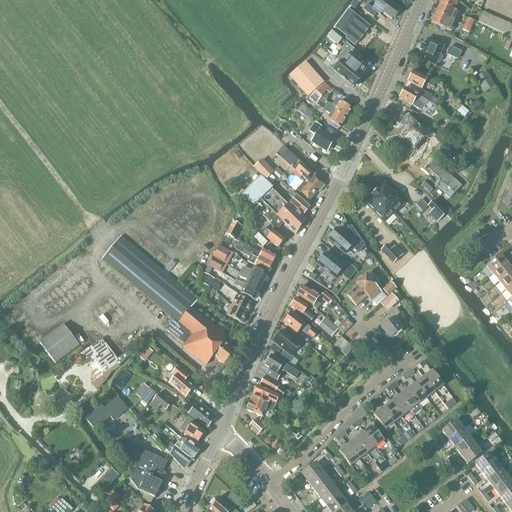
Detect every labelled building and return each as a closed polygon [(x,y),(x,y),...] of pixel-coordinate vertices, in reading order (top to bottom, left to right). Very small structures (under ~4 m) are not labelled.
[(355,0),(351,6),(355,9),(359,3),(355,0)] [(397,12),(399,10),(385,0),(377,0),(374,4),(375,5),(372,9),(366,5),(362,10),(373,18),(374,18),(373,17),(376,13),(380,16),(380,15),(379,14),(381,12),(391,20),(393,18),(394,19),(398,13),(397,12)] [(456,0),(441,0),(439,4),(454,10),(458,1),(456,0)] [(439,4),(435,14),(449,20),(454,10),(439,4)] [(335,29),(346,37),(345,39),(354,46),(368,30),(373,34),(372,35),(374,36),(378,32),(348,10),(335,29)] [(478,23),(483,25),(488,14),(483,12),(478,23)] [(449,20),(435,14),(431,23),(445,29),(449,20)] [(483,25),(489,28),(494,17),(488,14),(483,25)] [(489,28),(494,30),(499,19),(494,17),(489,28)] [(468,18),(464,26),(470,29),(474,21),(468,18)] [(494,30),(500,33),(505,22),(499,19),(494,30)] [(500,33),(505,35),(510,24),(505,22),(500,33)] [(335,41),(338,44),(343,37),(334,29),(329,34),(336,40),(335,41)] [(372,35),(366,44),(382,54),(388,44),(374,36),(372,35)] [(441,56),(439,56),(443,47),(428,39),(427,39),(426,40),(427,40),(424,46),(422,46),(423,46),(422,45),(421,46),(420,50),(419,50),(420,51),(421,51),(418,58),(419,59),(434,66),(436,62),(438,63),(439,62),(441,58),(441,56)] [(344,50),(337,59),(360,78),(359,77),(367,68),(361,64),(355,59),(359,54),(346,43),(342,48),(344,50)] [(382,54),(366,44),(361,53),(377,63),(382,54)] [(446,54),(457,59),(460,52),(450,47),(446,54)] [(360,78),(337,59),(338,61),(331,69),(329,67),(325,72),(338,83),(341,79),(346,83),(353,88),(355,86),(357,86),(360,83),(359,81),(361,79),(360,78)] [(289,76),(308,97),(323,83),(305,62),(289,76)] [(407,82),(421,89),(425,83),(433,88),(436,84),(428,77),(427,78),(413,71),(407,82)] [(475,79),(483,93),(495,86),(486,72),(475,79)] [(321,88),(315,93),(321,99),(326,92),(321,88)] [(420,97),(417,96),(418,95),(405,88),(399,98),(412,106),(415,100),(425,106),(427,103),(420,97)] [(432,96),(423,91),(420,97),(428,102),(432,96)] [(321,99),(315,93),(308,99),(324,111),(331,116),(328,121),(340,128),(346,119),(329,108),(327,106),(328,105),(321,99)] [(329,105),(328,105),(327,106),(329,108),(346,119),(351,110),(335,99),(331,106),(329,105)] [(300,103),(297,110),(310,118),(314,112),(300,103)] [(468,108),(472,112),(476,108),(472,104),(468,108)] [(386,140),(413,163),(419,157),(420,158),(424,161),(432,152),(428,148),(433,143),(436,146),(439,142),(436,139),(418,124),(407,115),(386,140)] [(309,132),(315,136),(311,143),(326,153),(334,140),(319,130),(321,127),(315,124),(309,132)] [(441,132),(449,138),(456,131),(447,124),(441,132)] [(281,159),(293,170),(300,162),(287,151),(281,159)] [(447,164),(456,171),(462,162),(453,155),(447,164)] [(253,168),(265,180),(274,172),(262,160),(253,168)] [(427,170),(439,180),(435,185),(450,199),(461,186),(434,162),(427,170)] [(293,175),(299,180),(300,179),(304,183),(297,190),(308,202),(323,185),(313,172),(312,173),(302,165),(296,172),(296,171),(293,175)] [(456,171),(465,178),(468,174),(460,167),(456,171)] [(241,196),(253,207),(270,224),(277,217),(295,235),(305,220),(272,188),(260,176),(241,196)] [(384,183),(374,193),(394,214),(404,204),(385,183),(384,183),(383,183),(384,183)] [(289,196),(294,200),(290,204),(303,216),(310,208),(292,192),(289,196)] [(394,214),(374,193),(364,202),(363,203),(364,203),(383,224),(394,214)] [(429,215),(436,223),(446,214),(434,201),(428,206),(432,211),(429,215)] [(240,226),(232,222),(225,234),(233,239),(240,226)] [(351,247),(358,253),(364,246),(351,227),(344,234),(338,228),(328,239),(329,241),(328,242),(333,247),(334,245),(345,255),(351,247)] [(260,234),(278,248),(285,239),(273,230),(270,233),(264,229),(260,234)] [(254,242),(268,250),(271,246),(258,235),(254,242)] [(218,322),(215,327),(192,307),(197,300),(121,237),(101,260),(174,320),(166,330),(184,345),(183,347),(206,366),(213,357),(223,365),(234,351),(224,343),(228,338),(223,333),(226,329),(218,322)] [(244,250),(246,246),(239,242),(237,247),(244,251),(242,254),(249,258),(247,262),(267,273),(272,265),(244,250)] [(381,251),(393,264),(403,255),(395,247),(391,250),(387,245),(381,251)] [(229,252),(219,246),(212,258),(222,263),(229,252)] [(260,254),(246,246),(244,250),(272,265),(276,256),(263,249),(260,254)] [(317,264),(335,279),(339,273),(348,280),(356,270),(339,257),(336,260),(326,253),(322,258),(320,257),(317,261),(318,263),(317,264)] [(486,267),(492,275),(511,258),(511,253),(506,258),(507,258),(504,260),(500,255),(486,267)] [(212,268),(219,272),(223,263),(222,263),(212,258),(208,266),(212,268)] [(511,258),(492,275),(499,283),(511,272),(511,269),(509,266),(511,264),(511,265),(511,264),(511,258)] [(204,274),(208,276),(212,268),(208,266),(204,274)] [(243,268),(240,273),(262,284),(266,276),(253,269),(251,272),(243,268)] [(511,272),(499,283),(505,291),(511,285),(511,272)] [(247,282),(244,286),(258,293),(262,284),(240,273),(238,277),(247,282)] [(216,293),(221,284),(208,276),(204,274),(203,277),(203,278),(203,284),(211,289),(215,291),(216,293)] [(381,292),(365,275),(355,285),(357,286),(346,296),(356,306),(366,297),(371,302),(381,292)] [(258,293),(244,286),(236,282),(234,286),(243,290),(240,295),(254,301),(258,293)] [(390,283),(382,290),(388,296),(395,290),(393,286),(390,283)] [(296,296),(308,304),(316,310),(320,306),(315,301),(318,296),(302,286),(296,296)] [(206,297),(210,299),(215,291),(211,289),(206,297)] [(324,292),(320,297),(332,308),(336,303),(333,300),(324,292)] [(380,304),(386,310),(397,301),(391,295),(380,304)] [(236,296),(231,306),(247,314),(252,304),(236,296)] [(301,316),(310,323),(313,318),(305,311),(308,306),(296,298),(290,307),(302,315),(301,316)] [(247,314),(231,306),(226,316),(242,324),(247,314)] [(381,328),(389,339),(402,329),(398,323),(404,319),(396,309),(381,320),(385,325),(381,328)] [(301,329),(313,338),(317,334),(291,314),(287,318),(286,318),(284,321),(284,322),(283,323),(296,334),(301,329)] [(318,326),(331,337),(337,329),(324,318),(318,326)] [(339,327),(343,331),(347,327),(343,323),(339,327)] [(39,343),(55,364),(79,346),(63,325),(39,343)] [(282,330),(273,342),(284,351),(280,356),(289,364),(294,358),(291,356),(300,344),(282,330)] [(333,346),(338,349),(345,341),(340,337),(333,346)] [(102,367),(107,364),(110,368),(116,363),(118,366),(131,355),(128,351),(117,360),(102,339),(95,343),(96,343),(90,347),(75,358),(74,361),(77,365),(80,366),(84,363),(84,359),(92,354),(102,367)] [(338,349),(342,353),(349,344),(345,341),(338,349)] [(349,344),(342,353),(346,356),(353,348),(349,344)] [(265,365),(277,373),(281,367),(284,369),(282,371),(295,379),(299,373),(271,355),(265,365)] [(168,384),(185,398),(194,388),(185,381),(189,377),(177,367),(171,374),(174,377),(168,384)] [(279,375),(270,369),(267,374),(276,379),(279,375)] [(125,370),(113,384),(120,389),(131,375),(125,370)] [(431,371),(423,378),(434,392),(443,386),(431,371)] [(264,377),(260,384),(274,392),(278,388),(279,386),(264,377)] [(423,378),(415,384),(426,399),(434,392),(423,378)] [(415,384),(407,390),(418,405),(426,399),(415,384)] [(445,386),(436,391),(448,409),(444,403),(452,398),(445,386)] [(255,393),(252,399),(270,407),(272,403),(270,402),(273,394),(257,387),(257,389),(255,389),(254,392),(255,393)] [(149,388),(140,400),(147,405),(156,393),(149,388)] [(278,388),(274,392),(273,394),(281,398),(285,393),(278,388)] [(407,390),(398,396),(410,411),(418,405),(407,390)] [(153,400),(157,403),(166,410),(171,404),(158,394),(153,400)] [(96,409),(85,418),(100,436),(108,446),(120,436),(112,426),(127,413),(120,404),(112,395),(96,409)] [(398,396),(390,403),(401,418),(410,411),(398,396)] [(453,398),(445,403),(449,408),(457,403),(453,398)] [(270,407),(252,399),(250,404),(248,405),(247,407),(248,408),(247,410),(263,417),(266,410),(268,411),(270,407)] [(390,403),(382,409),(393,424),(401,418),(390,403)] [(182,409),(188,415),(206,429),(214,420),(196,405),(191,411),(184,406),(182,409)] [(393,424),(382,409),(373,415),(385,430),(393,424)] [(188,418),(183,426),(180,430),(198,442),(201,437),(203,438),(205,434),(204,433),(205,431),(193,424),(194,422),(188,418)] [(249,426),(258,434),(263,429),(259,426),(261,424),(256,419),(249,426)] [(442,432),(448,440),(463,429),(457,421),(442,432)] [(372,426),(364,433),(375,448),(383,441),(372,426)] [(448,440),(454,449),(469,437),(463,429),(448,440)] [(364,433),(355,439),(367,454),(375,448),(364,433)] [(454,449),(461,457),(475,446),(469,437),(454,449)] [(181,438),(178,443),(175,447),(170,443),(165,450),(184,471),(200,450),(187,441),(181,438)] [(355,439),(347,445),(358,460),(367,454),(355,439)] [(358,460),(347,445),(339,452),(350,467),(358,460)] [(475,446),(461,457),(467,465),(482,454),(475,446)] [(375,459),(379,456),(375,449),(370,452),(375,459)] [(135,481),(142,484),(139,491),(155,498),(162,483),(158,481),(167,462),(143,451),(132,475),(136,477),(135,481)] [(474,465),(481,473),(495,462),(489,453),(474,465)] [(454,462),(450,465),(454,469),(457,467),(462,463),(458,459),(454,462)] [(481,473),(487,481),(502,470),(495,462),(481,473)] [(301,474),(307,483),(322,471),(316,463),(301,474)] [(95,485),(102,491),(107,485),(108,486),(118,476),(111,469),(95,485)] [(487,481),(493,490),(508,478),(502,470),(487,481)] [(307,483),(313,491),(328,480),(322,471),(307,483)] [(493,490),(499,498),(511,488),(511,483),(508,478),(493,490)] [(313,491),(320,499),(334,488),(328,480),(313,491)] [(320,499),(326,507),(341,496),(334,488),(320,499)] [(511,488),(499,498),(506,506),(511,501),(511,488)] [(113,502),(118,497),(113,492),(103,502),(113,511),(118,507),(113,502)] [(227,499),(236,506),(241,501),(232,493),(227,499)] [(358,501),(362,506),(372,498),(369,493),(358,501)] [(326,507),(329,511),(336,511),(347,504),(341,496),(326,507)] [(372,498),(362,506),(366,511),(376,503),(372,498)] [(70,511),(73,510),(61,499),(49,511),(70,511)] [(210,508),(215,511),(231,511),(218,499),(216,501),(215,500),(210,505),(212,506),(210,508)] [(466,500),(461,503),(467,511),(471,511),(474,510),(466,500)] [(135,511),(154,511),(141,503),(135,511)] [(248,506),(243,510),(244,511),(248,511),(252,509),(256,507),(253,503),(248,506)] [(467,511),(461,503),(456,507),(460,511),(467,511)]
